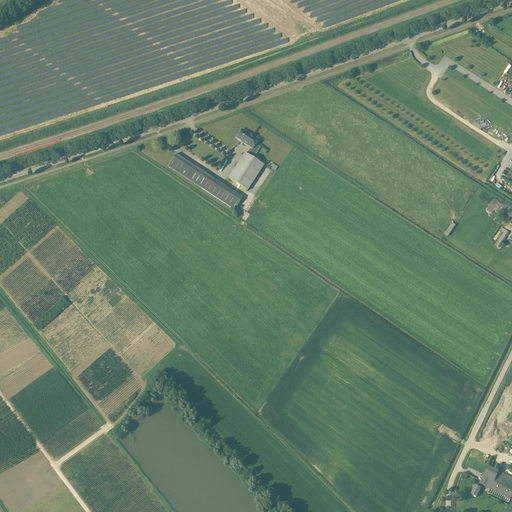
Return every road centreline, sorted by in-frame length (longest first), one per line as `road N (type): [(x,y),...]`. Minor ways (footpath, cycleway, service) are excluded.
road 1 (secondary): [(0,180),(511,1)]
road 2 (unclassified): [(448,511),(453,473),(511,354)]
